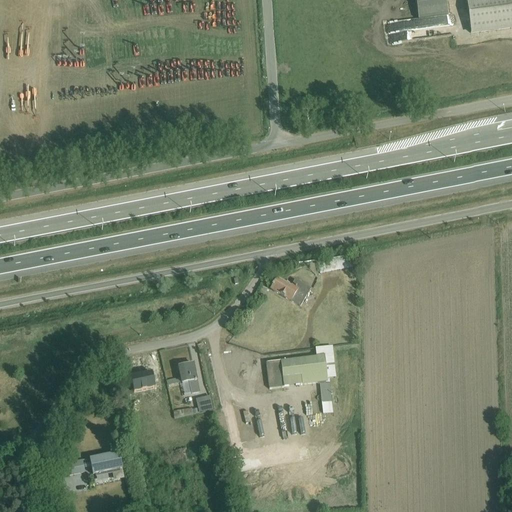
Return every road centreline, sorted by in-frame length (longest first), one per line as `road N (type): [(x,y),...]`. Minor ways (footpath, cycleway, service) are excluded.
road 1 (motorway): [(0,266),(511,166)]
road 2 (motorway): [(511,136),(0,235)]
road 3 (unclassified): [(267,253),(226,319),(188,338),(82,367),(32,437),(0,459)]
road 4 (tertiary): [(275,145),(0,199)]
road 5 (unclassified): [(267,253),(0,305)]
road 6 (unclassified): [(511,205),(267,253)]
road 7 (tertiary): [(275,145),(511,98)]
road 8 (residential): [(266,0),(275,145)]
